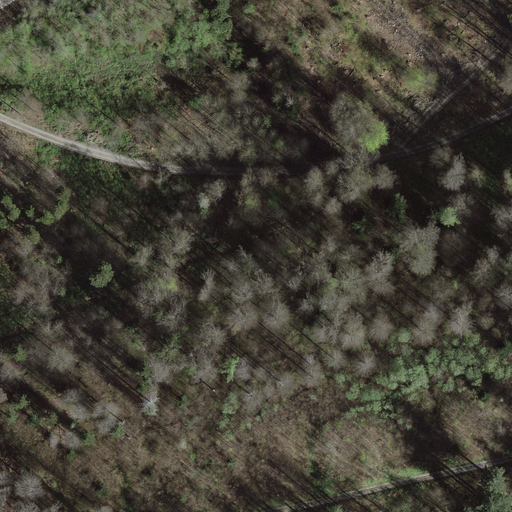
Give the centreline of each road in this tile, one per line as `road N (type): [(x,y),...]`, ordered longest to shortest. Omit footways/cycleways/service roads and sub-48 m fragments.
road 1 (track): [(511,34),(393,154),(312,217),(0,337)]
road 2 (track): [(0,114),(102,154),(227,169),(310,168),(393,154),(511,108)]
road 3 (track): [(269,511),(511,457)]
